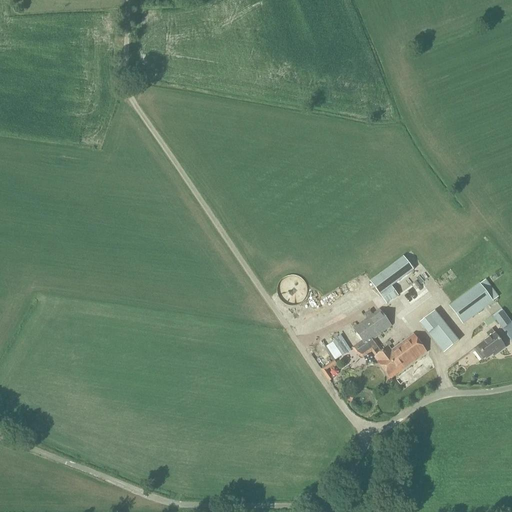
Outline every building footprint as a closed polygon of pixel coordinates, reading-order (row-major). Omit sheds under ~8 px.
[(477,242),(470,250),(480,259),(487,251),(477,242)] [(370,281),(387,304),(397,296),(391,288),(393,286),(414,271),(404,256),(370,281)] [(484,268),(492,263),(489,257),(481,262),(484,268)] [(275,298),(300,299),(301,278),(275,277),(275,298)] [(450,306),(449,306),(463,325),(493,302),(499,297),(486,280),(480,284),(463,296),(462,297),(461,298),(450,306)] [(380,310),(353,329),(363,341),(366,346),(375,340),(392,327),(380,310)] [(429,316),(420,324),(429,335),(444,354),(459,341),(444,323),(435,311),(429,316)] [(503,312),(494,318),(496,321),(503,330),(511,323),(503,312)] [(347,325),(334,332),(340,342),(353,335),(347,325)] [(478,347),(475,349),(482,360),(486,358),(487,360),(498,351),(499,353),(505,348),(495,334),(492,330),(488,334),(491,338),(478,347)] [(363,341),(352,349),(356,355),(363,358),(371,352),(376,358),(379,363),(391,379),(426,353),(413,335),(391,351),(389,353),(387,351),(386,350),(384,352),(375,340),(366,346),(363,341)] [(318,364),(323,361),(318,351),(313,353),(318,364)]
